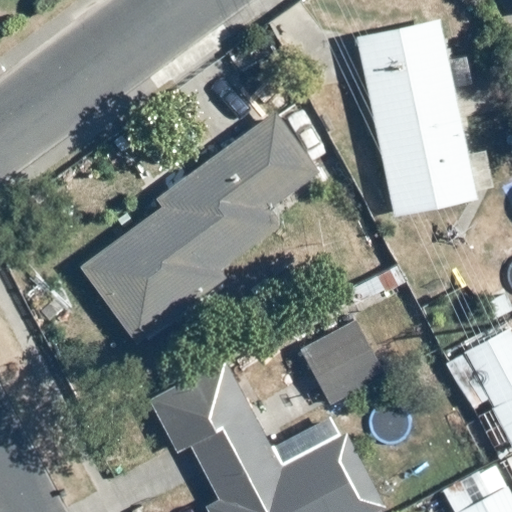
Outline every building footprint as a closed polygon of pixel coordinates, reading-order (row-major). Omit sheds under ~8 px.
[(467,160),(435,16),(351,35),(391,215),(490,193),(482,156),(467,160)] [(317,167),(266,108),(80,267),(141,339),(279,221),(269,209),(317,167)] [(291,348),(327,409),(383,375),(347,314),(291,348)] [(511,336),(506,322),(453,346),(476,396),(485,392),(511,450),(511,449),(511,336)] [(279,469),(233,379),(171,411),(219,505),(209,510),(209,511),(372,511),(382,507),(345,436),(279,469)] [(511,511),(511,499),(503,482),(452,510),(452,511),(511,511)]
